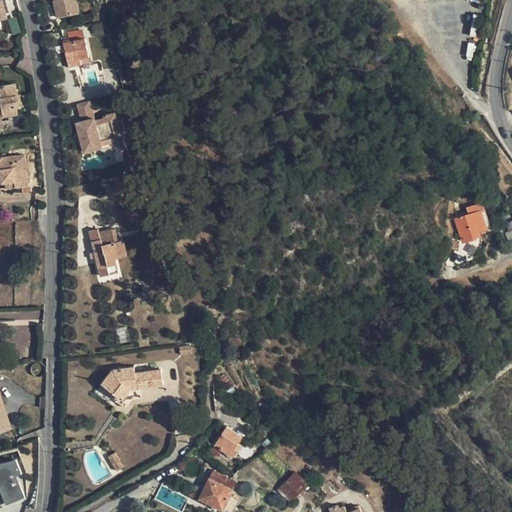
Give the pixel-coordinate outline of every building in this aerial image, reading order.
[(48,1),(51,16),(57,14),(53,0),(49,0),(50,0),(48,1)] [(53,0),(57,14),(68,11),(64,0),(53,0)] [(77,8),(75,0),(64,0),(68,11),(77,8)] [(78,13),(77,8),(68,11),(57,14),(58,18),(78,13)] [(89,57),(85,39),(63,43),(69,67),(81,64),(80,59),(89,57)] [(465,59),(473,60),(475,43),(468,42),(465,59)] [(16,84),(1,86),(0,86),(0,127),(8,126),(8,119),(2,120),(2,116),(18,114),(17,106),(19,106),(16,84)] [(95,117),(91,100),(78,103),(83,121),(95,117)] [(85,139),(81,140),(84,151),(102,147),(102,145),(101,140),(110,137),(111,142),(112,144),(122,141),(120,132),(117,121),(115,112),(104,115),(105,116),(106,122),(97,124),(96,119),(95,117),(83,121),(77,122),(80,133),(83,132),(85,139)] [(122,120),(117,121),(120,132),(125,131),(122,120)] [(0,188),(28,185),(26,168),(26,162),(25,155),(0,157),(0,188)] [(473,232),(479,230),(491,226),(483,202),(473,204),(476,213),(456,219),(460,231),(463,239),(464,241),(475,238),(473,232)] [(93,242),(95,252),(96,258),(99,267),(107,265),(109,274),(119,272),(115,256),(118,255),(115,243),(118,242),(117,236),(112,238),(110,230),(100,233),(101,240),(93,242)] [(458,250),(459,242),(450,241),(450,249),(458,250)] [(118,338),(126,335),(125,328),(116,330),(118,338)] [(240,339),(238,338),(231,338),(229,338),(228,346),(240,347),(240,339)] [(191,352),(190,345),(181,346),(182,354),(191,352)] [(163,384),(161,369),(136,373),(134,367),(112,370),(102,383),(123,399),(130,389),(163,384)] [(224,374),(217,380),(226,392),(233,386),(224,374)] [(0,433),(11,430),(0,394),(0,433)] [(230,454),(238,443),(242,436),(227,426),(215,444),(230,454)] [(241,445),(238,443),(230,454),(234,457),(241,445)] [(117,472),(124,468),(116,453),(109,457),(117,472)] [(0,511),(14,511),(10,502),(29,494),(14,457),(0,462),(0,485),(8,504),(0,507),(0,511)] [(231,510),(237,498),(229,495),(236,480),(213,470),(200,497),(223,508),(224,507),(231,510)] [(290,500),(303,488),(308,482),(296,470),(278,488),(290,500)] [(303,488),(309,494),(316,489),(308,482),(303,488)]
